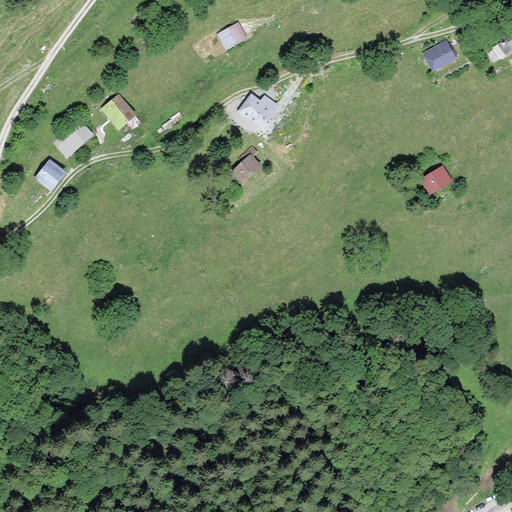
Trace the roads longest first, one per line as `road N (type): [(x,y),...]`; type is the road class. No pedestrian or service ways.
road 1 (track): [(511,7),(240,89),(181,141),(90,166),(0,247)]
road 2 (track): [(0,143),(21,98),(93,0)]
